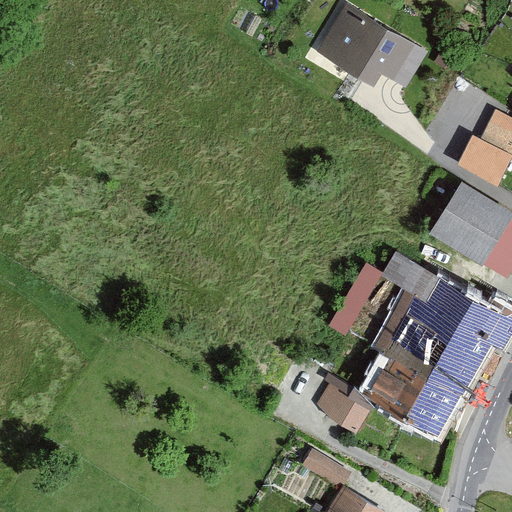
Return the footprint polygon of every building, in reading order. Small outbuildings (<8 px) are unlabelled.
[(418,37),(355,0),(347,0),(321,44),(380,79),(387,67),(397,73),(418,37)] [(511,156),(511,112),(501,106),(433,225),(511,270),(511,183),(501,177),(511,156)] [(511,306),(401,242),(386,267),(412,281),(378,339),(389,345),(366,384),(383,394),(449,431),(511,322),(511,306)] [(363,256),(331,322),(350,332),(382,266),(363,256)] [(254,372),(281,386),(297,356),(271,341),(254,372)] [(366,384),(335,365),(312,403),(359,432),(383,394),(366,384)] [(315,442),(306,457),(346,480),(355,465),(315,442)] [(392,511),(394,509),(346,480),(326,511),(392,511)]
